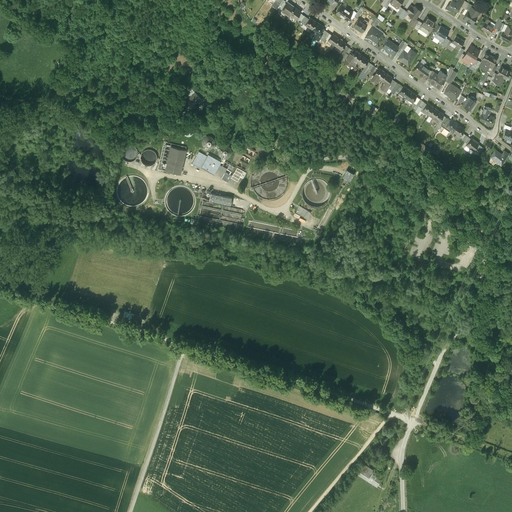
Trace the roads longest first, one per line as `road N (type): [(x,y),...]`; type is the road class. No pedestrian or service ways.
road 1 (residential): [(511,81),(496,125),(484,130),(306,0)]
road 2 (unclassified): [(412,420),(183,345)]
road 3 (unclassified): [(412,420),(442,352),(471,319),(487,225),(511,220)]
road 4 (unclassified): [(183,345),(0,288)]
road 5 (unclassified): [(132,511),(183,345)]
road 6 (track): [(190,113),(127,136),(46,99)]
road 7 (track): [(309,511),(390,413)]
